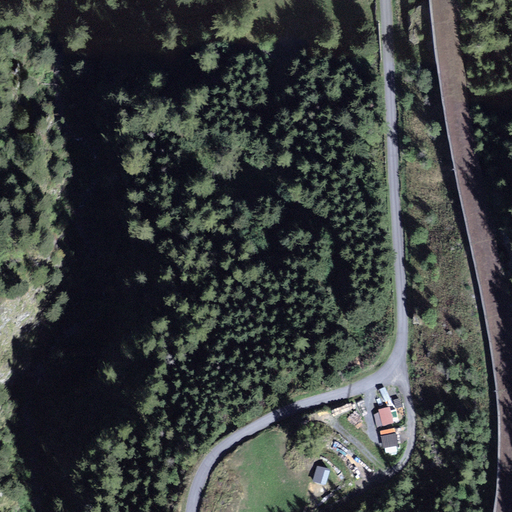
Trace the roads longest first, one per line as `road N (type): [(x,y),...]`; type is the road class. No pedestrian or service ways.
road 1 (primary): [(511,400),(443,0)]
road 2 (track): [(392,374),(405,384),(408,456),(323,511)]
